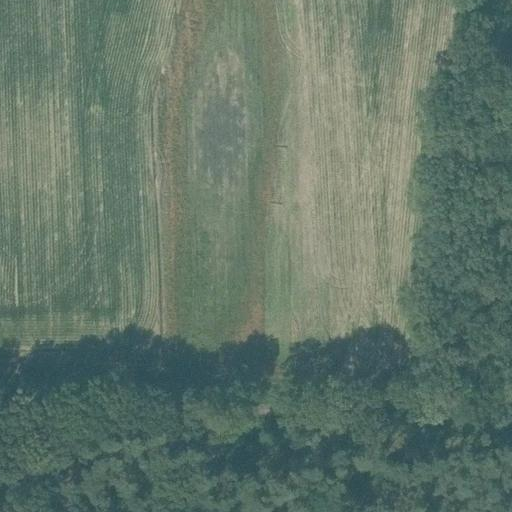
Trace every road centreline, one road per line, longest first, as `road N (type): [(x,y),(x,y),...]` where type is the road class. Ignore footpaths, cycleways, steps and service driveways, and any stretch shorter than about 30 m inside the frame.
road 1 (track): [(511,395),(230,410)]
road 2 (track): [(230,410),(0,414)]
